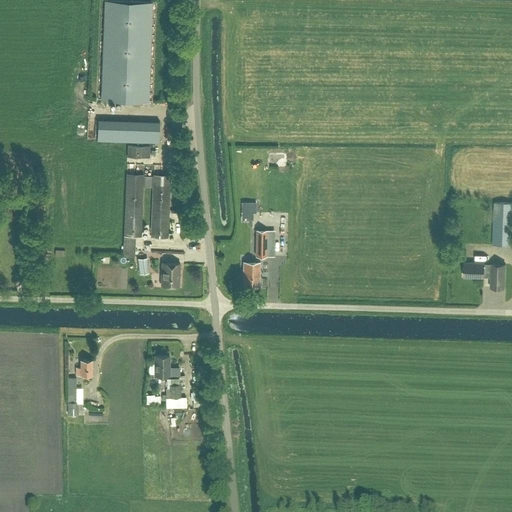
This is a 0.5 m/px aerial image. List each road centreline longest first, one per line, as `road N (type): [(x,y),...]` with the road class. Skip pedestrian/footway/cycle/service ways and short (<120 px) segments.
road 1 (unclassified): [(213,304),(193,0)]
road 2 (unclassified): [(511,313),(213,304)]
road 3 (unclassified): [(213,304),(0,298)]
road 4 (unclassified): [(233,511),(213,304)]
